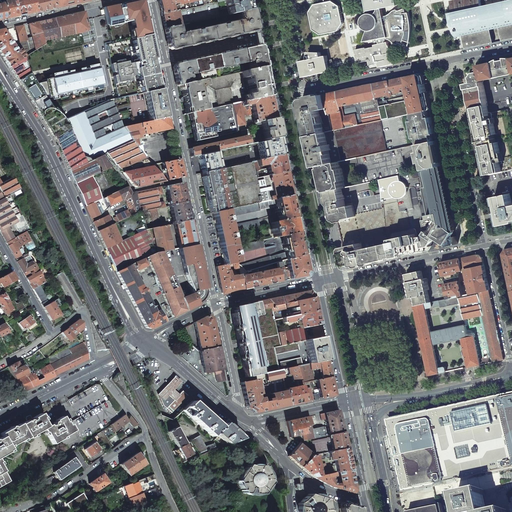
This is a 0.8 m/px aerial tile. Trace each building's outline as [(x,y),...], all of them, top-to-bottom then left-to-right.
[(10,0),(3,2),(1,2),(2,4),(10,18),(22,16),(35,13),(31,0),(10,0)] [(31,0),(35,13),(46,10),(56,8),(51,0),(31,0)] [(51,0),(56,8),(62,7),(92,0),(51,0)] [(140,0),(138,0),(102,8),(110,44),(150,36),(146,17),(142,2),(140,0)] [(157,0),(160,14),(171,12),(170,7),(170,5),(175,4),(174,0),(157,0)] [(225,0),(228,15),(237,13),(248,11),(247,6),(246,6),(245,4),(244,1),(245,0),(225,0)] [(324,0),(325,3),(332,1),(332,0),(365,0),(368,11),(378,9),(383,8),(381,0),(324,0)] [(381,0),(383,8),(405,3),(404,0),(381,0)] [(463,38),(466,49),(496,43),(493,31),(500,29),(503,41),(511,39),(511,0),(508,0),(507,0),(451,0),(452,0),(454,11),(452,12),(454,18),(454,22),(456,28),(458,39),(463,38)] [(325,3),(315,5),(310,12),(314,29),(321,34),(338,30),(343,23),(340,6),(332,1),(325,3)] [(0,20),(4,20),(10,18),(2,4),(0,4),(0,20)] [(383,8),(378,9),(379,10),(376,15),(374,14),(371,14),(368,14),(366,16),(364,17),(364,19),(363,22),(363,23),(364,26),(365,28),(367,30),(368,30),(364,42),(378,39),(380,44),(385,43),(386,39),(389,40),(395,43),(398,44),(400,43),(403,44),(405,39),(410,41),(411,37),(411,36),(411,34),(411,33),(411,32),(411,25),(411,24),(411,23),(411,21),(410,14),(407,15),(406,8),(400,11),(397,10),(397,9),(396,10),(394,11),(391,14),(387,16),(384,17),(383,8)] [(234,22),(237,35),(253,32),(255,29),(254,25),(254,23),(253,22),(251,10),(248,11),(237,13),(239,20),(240,21),(239,22),(238,21),(234,22)] [(171,12),(160,14),(162,21),(163,26),(179,22),(178,15),(177,11),(171,12)] [(59,18),(53,19),(55,26),(56,26),(58,33),(56,34),(57,38),(79,33),(86,32),(88,29),(84,12),(77,14),(72,15),(59,18)] [(53,19),(38,22),(42,41),(57,38),(56,34),(58,33),(56,26),(55,26),(53,19)] [(23,25),(15,27),(16,34),(19,50),(24,57),(43,45),(42,41),(38,22),(29,24),(28,24),(29,30),(31,37),(26,38),(23,25)] [(209,27),(212,41),(223,38),(237,35),(234,22),(209,27)] [(168,48),(171,50),(187,46),(184,33),(181,34),(179,35),(178,34),(179,33),(177,26),(164,29),(167,44),(168,48)] [(184,33),(187,46),(198,44),(212,41),(209,27),(184,33)] [(0,54),(4,60),(18,51),(16,49),(15,50),(9,41),(10,40),(8,36),(7,37),(2,30),(0,30),(0,54)] [(150,36),(110,44),(106,45),(118,98),(160,89),(154,61),(152,62),(151,56),(152,56),(154,56),(150,36)] [(380,44),(374,45),(375,46),(367,48),(367,47),(355,50),(358,63),(369,61),(370,65),(378,64),(379,67),(394,64),(392,53),(391,53),(390,46),(389,46),(388,42),(385,43),(380,44)] [(248,62),(250,70),(263,67),(261,55),(259,48),(256,46),(240,50),(243,63),(248,62)] [(8,67),(22,58),(24,57),(19,50),(18,51),(4,60),(4,61),(8,67)] [(215,55),(218,69),(243,63),(240,50),(215,55)] [(304,77),(331,71),(329,64),(327,56),(322,57),(321,52),(309,52),(308,56),(309,60),(300,61),(304,77)] [(190,61),(193,74),(218,69),(215,55),(190,61)] [(31,103),(55,140),(60,151),(68,169),(69,171),(90,161),(89,159),(82,157),(65,123),(52,109),(51,110),(47,106),(27,74),(22,58),(8,67),(11,72),(14,77),(31,103)] [(472,108),(488,105),(483,83),(484,81),(511,74),(511,58),(508,58),(505,58),(502,58),(499,59),(497,60),(494,62),(480,65),(480,69),(473,70),(471,73),(469,77),(471,83),(469,84),(467,84),(468,89),(469,89),(472,108)] [(172,67),(176,86),(179,86),(190,83),(188,75),(193,74),(190,61),(174,64),(172,67)] [(56,97),(107,85),(101,64),(98,64),(89,65),(89,68),(62,74),(61,71),(52,73),(53,76),(51,76),(56,97)] [(250,70),(241,72),(242,78),(245,78),(249,94),(243,95),(245,101),(270,96),(268,90),(266,90),(265,85),(265,84),(265,83),(265,82),(265,80),(264,80),(263,80),(262,74),(265,73),(263,67),(250,70)] [(241,72),(220,77),(226,105),(231,104),(233,104),(230,87),(234,80),(242,78),(241,72)] [(409,76),(411,89),(408,89),(408,90),(410,100),(413,113),(430,109),(423,76),(420,74),(409,76)] [(220,77),(202,81),(204,87),(207,86),(215,91),(218,107),(226,105),(220,77)] [(375,84),(377,97),(380,96),(391,94),(391,96),(392,96),(395,95),(395,93),(408,90),(408,89),(405,77),(391,80),(375,84)] [(190,83),(179,86),(180,91),(181,91),(183,98),(185,109),(184,109),(185,114),(190,113),(204,110),(203,104),(201,105),(198,88),(204,87),(202,81),(190,83)] [(381,120),(382,120),(378,102),(377,97),(375,84),(372,84),(338,91),(325,94),(329,115),(332,114),(335,130),(381,120)] [(160,89),(144,93),(150,122),(166,118),(164,109),(162,98),(160,89)] [(329,115),(325,94),(306,98),(303,103),(308,129),(310,135),(331,131),(332,131),(329,115)] [(245,101),(242,102),(243,106),(248,105),(251,105),(255,123),(261,122),(274,119),(272,108),(270,96),(245,101)] [(411,114),(413,113),(410,100),(388,104),(387,100),(378,102),(382,120),(411,114)] [(108,102),(84,114),(97,141),(123,127),(120,120),(117,113),(114,107),(111,101),(108,102)] [(242,102),(239,103),(242,116),(245,115),(245,116),(250,115),(249,106),(248,105),(243,106),(242,102)] [(233,104),(231,104),(236,127),(244,125),(242,116),(239,103),(233,104)] [(489,113),(488,105),(472,108),(475,120),(484,166),(486,175),(511,169),(511,128),(508,109),(489,113)] [(437,140),(430,109),(413,113),(411,114),(417,144),(421,143),(437,140)] [(204,110),(190,113),(193,129),(197,128),(198,133),(194,133),(196,141),(213,137),(210,121),(209,121),(208,118),(207,113),(204,114),(204,110)] [(84,114),(65,123),(82,157),(89,159),(90,161),(102,156),(106,153),(132,141),(123,127),(97,141),(84,114)] [(150,122),(123,127),(132,141),(140,153),(143,152),(142,147),(142,145),(138,145),(137,139),(142,138),(142,135),(144,134),(144,135),(170,129),(168,118),(166,118),(150,122)] [(274,119),(261,122),(262,126),(262,130),(262,133),(263,133),(264,139),(263,139),(264,141),(279,138),(276,128),(274,119)] [(381,120),(335,130),(336,133),(342,161),(358,157),(388,151),(381,120)] [(342,161),(336,133),(331,134),(331,131),(310,135),(316,163),(317,166),(323,165),(340,161),(342,161)] [(245,136),(188,149),(190,157),(198,155),(246,145),(245,136)] [(256,161),(282,155),(282,154),(279,138),(264,141),(246,145),(198,155),(201,173),(218,170),(250,162),(256,161)] [(442,166),(437,140),(421,143),(422,148),(423,151),(420,152),(422,163),(425,162),(426,170),(427,169),(442,166)] [(132,141),(106,153),(123,173),(152,167),(151,165),(145,158),(140,153),(132,141)] [(400,175),(407,174),(404,156),(414,150),(422,148),(421,143),(417,144),(388,151),(358,157),(364,183),(380,180),(400,175)] [(282,155),(256,161),(257,167),(266,165),(267,168),(268,176),(286,172),(284,163),(282,155)] [(90,161),(69,171),(73,180),(75,184),(111,167),(102,156),(90,161)] [(178,160),(161,163),(163,169),(162,170),(162,171),(164,171),(166,181),(183,177),(180,167),(178,160)] [(256,161),(250,162),(254,179),(268,176),(267,168),(258,170),(257,167),(256,161)] [(326,180),(328,191),(341,188),(342,188),(344,188),(347,187),(343,168),(341,168),(340,161),(323,165),(326,180)] [(250,162),(218,170),(226,210),(232,209),(259,203),(254,179),(250,162)] [(427,205),(430,218),(421,220),(423,228),(422,228),(422,232),(425,234),(434,240),(435,239),(441,242),(441,245),(447,243),(448,242),(449,246),(458,244),(457,236),(455,236),(455,237),(454,238),(452,237),(454,233),(455,230),(455,226),(452,215),(450,215),(441,173),(443,172),(442,166),(427,169),(428,170),(427,171),(430,186),(424,187),(427,205)] [(152,167),(123,173),(133,186),(137,187),(164,181),(155,170),(152,167)] [(226,210),(218,170),(201,173),(203,178),(203,182),(202,182),(207,205),(208,205),(209,209),(210,213),(212,213),(225,210),(226,210)] [(273,200),(290,196),(291,196),(288,180),(286,172),(268,176),(254,179),(259,203),(273,200)] [(400,175),(380,180),(384,202),(387,201),(386,199),(395,197),(396,198),(397,198),(398,198),(400,198),(401,198),(403,198),(404,197),(406,196),(407,194),(408,192),(408,190),(408,188),(407,186),(406,184),(405,182),(403,181),(401,181),(400,175)] [(78,192),(85,206),(97,201),(102,199),(91,176),(75,184),(78,192)] [(19,233),(27,229),(17,209),(16,210),(10,198),(11,197),(9,195),(18,190),(11,178),(3,182),(1,177),(0,177),(0,231),(8,227),(2,218),(9,214),(19,233)] [(182,183),(164,186),(165,190),(166,190),(169,202),(168,202),(168,206),(169,205),(186,202),(184,191),(182,183)] [(128,213),(129,216),(139,212),(135,193),(131,194),(127,187),(116,192),(120,201),(124,199),(130,212),(128,213)] [(160,187),(135,193),(139,212),(149,210),(160,207),(164,207),(163,202),(158,203),(157,195),(161,194),(160,187)] [(328,191),(335,219),(337,220),(355,217),(353,205),(345,206),(344,199),(342,188),(341,188),(328,191)] [(106,197),(110,206),(120,201),(116,192),(106,197)] [(511,201),(510,193),(496,196),(499,212),(502,225),(511,222),(511,201)] [(276,213),(278,221),(294,217),(294,214),(293,213),(291,206),(290,201),(291,201),(290,196),(273,200),(275,207),(275,208),(274,208),(275,213),(276,213)] [(102,199),(97,201),(103,212),(110,206),(106,197),(102,199)] [(232,209),(234,216),(275,207),(273,200),(259,203),(232,209)] [(97,201),(85,206),(91,219),(100,215),(103,212),(97,201)] [(186,202),(169,205),(170,209),(173,222),(172,222),(172,224),(174,224),(190,220),(188,210),(186,202)] [(160,207),(149,210),(153,228),(160,227),(158,212),(161,212),(160,207)] [(115,216),(118,222),(129,216),(128,213),(126,210),(115,216)] [(222,255),(224,265),(227,264),(236,262),(237,262),(235,256),(236,255),(236,253),(235,251),(234,251),(232,238),(231,234),(228,221),(228,217),(227,217),(225,210),(212,213),(214,220),(218,238),(222,255)] [(93,223),(97,232),(112,225),(112,224),(108,215),(93,222),(93,223)] [(273,234),(273,238),(277,237),(278,237),(282,236),(298,232),(297,232),(294,232),(293,227),(291,219),(294,218),(294,217),(278,221),(274,222),(270,223),(272,228),(270,228),(270,229),(271,234),(273,234)] [(192,230),(190,220),(174,224),(179,248),(195,245),(192,230)] [(236,225),(238,232),(259,227),(258,220),(236,225)] [(112,225),(97,232),(101,240),(105,249),(120,242),(112,225)] [(153,228),(151,229),(154,239),(156,248),(157,253),(161,252),(171,250),(167,231),(166,225),(160,227),(153,228)] [(0,232),(6,243),(14,238),(8,227),(0,231),(0,232)] [(402,236),(412,234),(416,233),(417,237),(418,237),(417,234),(416,230),(416,229),(415,229),(415,228),(414,228),(411,229),(409,229),(401,231),(402,236)] [(120,242),(105,249),(110,260),(116,272),(129,265),(146,257),(154,254),(154,252),(151,253),(146,244),(150,242),(144,230),(120,242)] [(401,231),(394,233),(393,233),(392,234),(392,235),(390,243),(392,243),(395,242),(394,238),(402,236),(401,231)] [(285,253),(287,259),(303,255),(301,249),(301,250),(300,247),(298,238),(299,238),(298,232),(282,236),(283,244),(282,244),(283,249),(284,249),(285,253)] [(6,243),(12,253),(15,258),(20,255),(17,250),(15,248),(21,245),(20,244),(24,241),(25,238),(26,237),(24,233),(14,238),(6,243)] [(403,242),(405,253),(411,251),(415,251),(420,236),(418,237),(417,237),(416,233),(412,234),(402,236),(402,238),(403,242)] [(420,236),(415,251),(415,250),(416,253),(417,252),(418,252),(417,247),(421,246),(423,251),(426,251),(428,250),(427,246),(430,246),(434,241),(434,240),(425,234),(423,235),(422,236),(420,236)] [(389,258),(393,257),(397,256),(397,257),(399,256),(401,256),(401,254),(405,253),(403,242),(402,238),(402,236),(394,238),(395,242),(392,243),(390,243),(388,243),(387,244),(386,244),(389,258)] [(240,245),(242,253),(264,247),(262,240),(240,245)] [(361,243),(343,247),(341,249),(344,262),(344,263),(347,265),(355,263),(355,266),(373,262),(371,247),(362,249),(361,243)] [(386,244),(371,247),(373,262),(377,261),(389,258),(386,244)] [(200,266),(196,250),(193,251),(193,250),(192,247),(196,246),(195,245),(179,248),(184,275),(192,293),(180,299),(185,310),(197,304),(196,302),(199,301),(200,299),(202,297),(203,295),(203,292),(203,289),(205,289),(200,266)] [(23,273),(34,266),(28,256),(30,255),(30,254),(31,254),(31,253),(30,253),(29,252),(28,252),(25,254),(25,255),(23,256),(24,258),(17,262),(23,273)] [(180,299),(161,252),(157,253),(154,254),(146,257),(148,260),(172,317),(185,310),(180,299)] [(240,265),(245,272),(257,268),(276,263),(279,262),(281,261),(284,260),(286,260),(287,259),(285,253),(240,265)] [(287,259),(286,260),(288,270),(283,271),(285,281),(288,280),(305,276),(308,272),(306,263),(304,254),(303,255),(287,259)] [(477,255),(462,258),(464,270),(466,270),(466,269),(484,265),(483,257),(479,254),(477,255)] [(136,270),(145,266),(146,264),(145,261),(148,260),(146,257),(129,265),(132,271),(134,269),(134,270),(136,270)] [(446,261),(441,262),(444,276),(459,273),(459,271),(464,270),(462,258),(456,259),(446,261)] [(238,269),(236,262),(227,264),(228,267),(233,266),(234,270),(238,269)] [(218,277),(221,293),(222,294),(223,294),(230,292),(230,277),(228,267),(227,264),(224,265),(215,267),(218,277)] [(158,310),(154,312),(151,306),(132,271),(129,265),(116,272),(136,311),(145,328),(150,329),(163,322),(161,318),(162,317),(160,314),(158,310)] [(484,265),(466,269),(466,270),(471,294),(479,292),(490,290),(484,265)] [(39,285),(44,282),(35,266),(34,266),(23,273),(32,289),(39,285)] [(258,273),(261,286),(270,284),(280,282),(278,276),(277,269),(258,273)] [(413,297),(415,297),(417,305),(426,303),(430,302),(428,290),(430,290),(427,278),(424,279),(422,270),(411,273),(409,276),(413,297)] [(0,282),(2,287),(15,280),(11,272),(0,278),(0,282)] [(81,306),(81,305),(63,272),(55,276),(56,278),(74,311),(81,306)] [(240,277),(242,290),(252,288),(261,286),(258,273),(240,277)] [(459,273),(444,276),(445,284),(461,281),(459,274),(459,273)] [(234,276),(230,277),(230,292),(231,292),(242,290),(240,277),(239,275),(235,276),(234,276)] [(461,281),(445,284),(448,299),(452,298),(451,295),(460,294),(460,296),(464,295),(462,285),(461,281)] [(46,299),(47,299),(39,285),(32,289),(40,303),(46,299)] [(490,290),(479,292),(483,315),(492,357),(493,362),(504,359),(490,290)] [(283,304),(313,297),(312,294),(308,291),(291,295),(281,297),(283,304)] [(460,296),(459,296),(464,319),(483,315),(479,292),(471,294),(464,295),(460,296)] [(0,305),(1,307),(8,302),(3,294),(0,295),(0,305)] [(273,306),(283,304),(281,297),(272,299),(269,299),(273,306)] [(290,316),(316,311),(315,304),(313,297),(283,304),(284,308),(294,305),(296,312),(289,314),(290,316)] [(42,307),(48,304),(46,299),(40,303),(42,307)] [(50,321),(60,315),(55,307),(60,304),(57,299),(48,304),(42,307),(50,321)] [(262,301),(256,302),(258,310),(270,307),(273,306),(269,299),(262,301)] [(13,300),(8,303),(8,302),(1,307),(5,314),(9,312),(14,319),(19,316),(17,311),(22,308),(23,307),(20,303),(19,302),(16,304),(14,303),(13,300)] [(241,369),(243,378),(244,378),(259,374),(257,366),(260,365),(258,353),(257,353),(255,346),(253,346),(250,332),(252,332),(251,325),(252,325),(250,317),(259,315),(258,310),(256,302),(238,306),(239,310),(233,311),(233,313),(230,314),(236,343),(241,369)] [(417,305),(415,306),(419,325),(422,341),(429,375),(440,373),(439,368),(434,344),(432,332),(427,308),(426,303),(417,305)] [(273,306),(270,307),(272,314),(275,313),(274,310),(284,308),(283,304),(273,306)] [(250,332),(253,346),(255,346),(257,353),(258,353),(260,365),(257,366),(259,374),(265,373),(278,370),(276,363),(275,355),(273,347),(279,346),(276,333),(272,314),(270,307),(258,310),(259,315),(250,317),(252,325),(251,325),(252,332),(250,332)] [(296,329),(319,324),(318,317),(316,311),(290,316),(283,318),(284,323),(298,320),(299,326),(296,326),(296,329)] [(27,327),(33,323),(28,316),(18,323),(23,330),(27,327)] [(199,351),(217,347),(214,331),(211,318),(207,316),(194,323),(199,351)] [(61,333),(68,341),(73,337),(72,336),(83,328),(82,321),(78,320),(61,333)] [(29,331),(37,326),(34,322),(33,323),(27,327),(29,331)] [(319,324),(296,329),(276,333),(279,346),(297,342),(303,341),(322,337),(322,336),(319,324)] [(466,325),(432,332),(434,344),(463,338),(469,367),(481,364),(480,359),(474,333),(468,334),(467,331),(466,325)] [(68,341),(69,342),(83,331),(83,328),(72,336),(73,337),(68,341)] [(35,340),(36,339),(31,333),(25,338),(29,344),(35,340)] [(318,361),(327,360),(323,343),(322,337),(303,341),(308,364),(318,361)] [(49,365),(54,376),(88,359),(85,342),(69,349),(67,346),(45,359),(47,360),(49,365)] [(275,355),(298,350),(297,342),(279,346),(273,347),(275,355)] [(214,371),(222,369),(220,357),(217,347),(199,351),(204,373),(214,371)] [(296,366),(302,365),(300,358),(276,363),(278,370),(280,370),(287,368),(296,366)] [(322,379),(331,377),(330,375),(327,360),(318,361),(320,368),(322,379)] [(7,367),(13,379),(26,373),(26,372),(20,361),(10,366),(7,367)] [(315,369),(320,368),(318,361),(308,364),(309,370),(310,370),(315,369)] [(311,381),(316,380),(315,377),(312,374),(310,370),(309,370),(308,364),(302,365),(296,366),(300,384),(311,381)] [(13,379),(18,389),(22,387),(24,391),(39,384),(54,376),(49,365),(27,375),(26,373),(13,379)] [(299,403),(304,402),(302,390),(301,388),(300,384),(296,366),(287,368),(289,375),(291,375),(293,382),(297,381),(298,386),(285,389),(285,391),(289,405),(299,403)] [(217,382),(225,381),(222,369),(214,371),(217,382)] [(266,381),(282,377),(280,370),(278,370),(265,373),(266,381)] [(174,376),(162,390),(172,398),(175,398),(179,394),(174,390),(181,382),(174,376)] [(332,384),(331,377),(322,379),(316,380),(319,392),(320,399),(334,396),(335,395),(332,384)] [(242,391),(246,408),(253,413),(259,412),(272,409),(270,399),(266,399),(267,401),(262,402),(261,398),(257,398),(257,395),(259,394),(258,389),(259,389),(258,384),(257,384),(256,379),(240,382),(242,391)] [(99,385),(95,384),(68,400),(78,417),(72,421),(77,429),(113,409),(99,385)] [(265,393),(269,392),(267,385),(260,387),(262,394),(265,393)] [(312,400),(309,388),(302,390),(304,402),(310,401),(312,400)] [(172,413),(187,395),(182,391),(179,394),(175,398),(172,398),(162,390),(158,394),(163,406),(172,413)] [(280,407),(289,405),(285,391),(269,394),(270,399),(272,409),(280,407)] [(511,396),(394,422),(393,423),(392,424),(392,425),(391,428),(395,443),(391,444),(396,467),(397,468),(401,467),(405,483),(406,491),(427,486),(433,485),(437,484),(438,485),(440,485),(441,485),(442,485),(443,484),(444,483),(445,482),(511,467),(511,396)] [(191,401),(183,411),(212,437),(214,434),(220,427),(191,401)] [(328,435),(343,432),(340,420),(338,410),(323,413),(325,420),(326,425),(325,425),(325,426),(326,426),(328,435)] [(0,485),(7,481),(2,472),(3,471),(0,465),(0,456),(7,452),(7,451),(9,450),(8,448),(24,438),(24,439),(27,438),(27,439),(31,437),(31,436),(42,429),(53,444),(62,439),(62,437),(74,431),(70,424),(69,425),(66,422),(62,416),(55,421),(56,423),(56,422),(55,422),(54,422),(53,423),(53,424),(53,425),(51,426),(50,425),(46,427),(43,420),(44,420),(40,414),(32,418),(34,420),(31,422),(31,421),(30,420),(29,420),(28,421),(27,422),(27,423),(26,421),(20,425),(19,424),(13,427),(12,427),(11,427),(10,427),(10,428),(0,434),(2,437),(0,437),(0,485)] [(110,426),(116,433),(117,432),(116,430),(128,421),(124,415),(110,426)] [(128,421),(133,427),(138,425),(130,416),(128,421)] [(303,426),(311,425),(309,416),(305,417),(301,418),(303,426)] [(302,434),(305,434),(303,426),(301,418),(296,419),(286,421),(289,437),(302,434)] [(227,444),(247,436),(228,420),(227,419),(220,427),(214,434),(215,435),(216,434),(227,444)] [(306,441),(328,435),(326,426),(325,426),(312,429),(311,425),(303,426),(305,434),(306,441)] [(186,461),(197,457),(195,453),(192,454),(176,427),(175,428),(175,427),(168,431),(169,431),(168,432),(186,461)] [(96,435),(108,452),(114,448),(102,431),(96,435)] [(120,438),(122,441),(124,439),(134,435),(130,431),(126,435),(125,434),(120,438)] [(331,451),(346,448),(343,434),(343,432),(328,435),(329,437),(329,439),(331,451)] [(198,453),(214,447),(213,444),(205,447),(198,436),(191,440),(198,453)] [(316,454),(327,452),(331,451),(329,439),(327,440),(327,438),(312,441),(315,455),(316,454)] [(84,450),(90,458),(101,450),(95,442),(84,450)] [(289,454),(288,456),(290,458),(300,467),(310,456),(312,455),(311,453),(298,444),(289,454)] [(337,472),(351,469),(348,459),(346,448),(331,451),(327,452),(329,458),(329,460),(333,459),(334,462),(334,464),(336,472),(337,472)] [(320,476),(326,475),(324,469),(323,469),(323,467),(325,466),(325,463),(322,464),(321,459),(329,458),(327,452),(316,454),(320,476)] [(121,464),(129,476),(145,464),(137,453),(121,464)] [(313,477),(320,476),(316,454),(315,455),(312,455),(310,456),(300,467),(301,468),(309,475),(313,477)] [(43,482),(47,488),(59,480),(79,466),(74,458),(53,472),(55,475),(43,482)] [(326,475),(336,472),(334,464),(333,465),(333,466),(326,467),(324,469),(326,475)] [(269,485),(271,482),(269,479),(269,477),(269,476),(267,473),(266,471),(265,470),(264,468),(262,465),(259,466),(257,465),(255,465),(253,465),(251,465),(248,465),(246,468),(245,468),(243,470),(242,472),(240,475),(240,477),(239,478),(238,481),(240,484),(240,486),(241,488),(243,490),(244,494),(248,494),(249,494),(251,495),(255,495),(258,495),(260,494),(263,494),(265,491),(266,489),(267,488),(268,487),(268,486),(269,485)] [(353,493),(355,490),(353,480),(351,469),(337,472),(338,476),(340,483),(341,490),(343,490),(353,493)] [(330,486),(341,490),(340,483),(335,484),(333,477),(338,476),(337,472),(336,472),(326,475),(320,476),(313,477),(328,485),(330,486)] [(89,483),(95,492),(108,483),(102,474),(89,483)] [(123,487),(132,510),(146,504),(144,499),(144,498),(137,483),(137,481),(123,487)] [(437,484),(433,485),(437,505),(442,504),(444,503),(441,485),(440,485),(438,485),(437,484)] [(486,511),(482,490),(458,496),(461,511),(486,511)] [(66,504),(70,509),(87,502),(82,493),(66,504)] [(329,511),(328,510),(328,507),(328,506),(327,504),(326,502),(326,499),(324,498),(322,496),(318,494),(313,494),(311,495),(308,494),(306,496),(304,498),(302,500),(301,501),(300,502),(298,504),(298,507),(298,511),(329,511)] [(144,499),(146,504),(157,499),(155,495),(144,499)] [(53,502),(58,509),(64,502),(60,501),(58,499),(53,502)] [(360,511),(359,508),(342,503),(340,504),(341,508),(339,509),(339,511),(360,511)]
